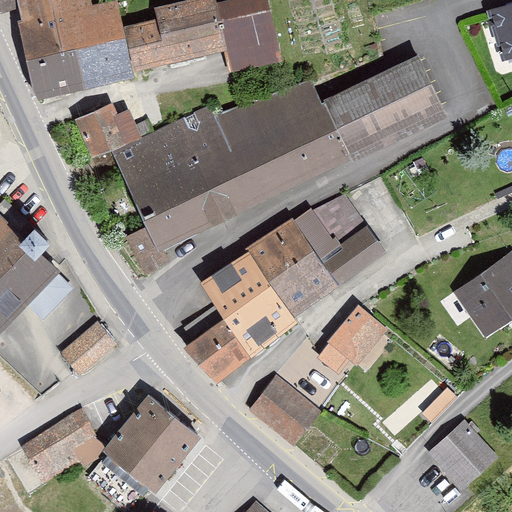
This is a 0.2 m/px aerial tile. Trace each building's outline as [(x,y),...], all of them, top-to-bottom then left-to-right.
[(117,0),(25,0),(18,1),(35,93),(41,100),(135,79),(135,71),(129,28),(117,0)] [(154,20),(129,28),(135,71),(228,50),(235,78),(285,67),(269,0),(241,0),(218,4),(217,0),(189,0),(153,7),(154,20)] [(511,5),(483,14),(502,63),(511,59),(511,5)] [(419,57),(325,102),(351,163),(447,117),(419,57)] [(351,163),(325,102),(319,102),(310,81),(218,118),(201,109),(149,134),(111,152),(149,226),(125,235),(142,276),(159,268),(153,253),(351,163)] [(112,105),(72,119),(90,157),(109,150),(149,134),(135,106),(114,113),(112,105)] [(247,248),(248,253),(292,318),(383,255),(338,197),(247,248)] [(2,202),(0,204),(0,335),(60,270),(44,258),(55,244),(2,202)] [(222,319),(184,346),(219,386),(296,324),(292,318),(248,253),(198,286),(222,319)] [(511,320),(511,255),(451,295),(475,330),(484,341),(511,320)] [(358,308),(327,346),(354,366),(387,332),(358,308)] [(118,345),(98,323),(61,355),(80,378),(118,345)] [(247,412),(291,449),(322,400),(276,375),(247,412)] [(426,411),(435,419),(457,394),(448,386),(426,411)] [(147,396),(104,453),(153,494),(197,435),(147,396)] [(81,412),(21,449),(44,486),(80,464),(72,450),(95,436),(81,412)] [(427,455),(461,491),(495,459),(462,424),(427,455)] [(265,511),(254,502),(245,511),(265,511)]
